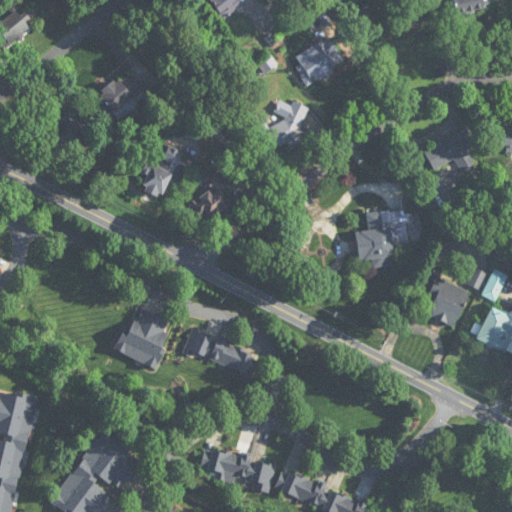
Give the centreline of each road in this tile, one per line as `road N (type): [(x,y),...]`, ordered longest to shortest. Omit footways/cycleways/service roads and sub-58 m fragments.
road 1 (residential): [(455,398),(421,448),(383,469),(348,466),(270,422),(219,425),(185,446),(143,511),(16,271),(31,234)]
road 2 (primary): [(0,168),(511,426)]
road 3 (residential): [(511,76),(490,70),(439,89),(195,261)]
road 4 (residential): [(270,422),(279,375),(256,331),(171,302),(81,239),(31,234)]
road 5 (residential): [(0,94),(121,0)]
